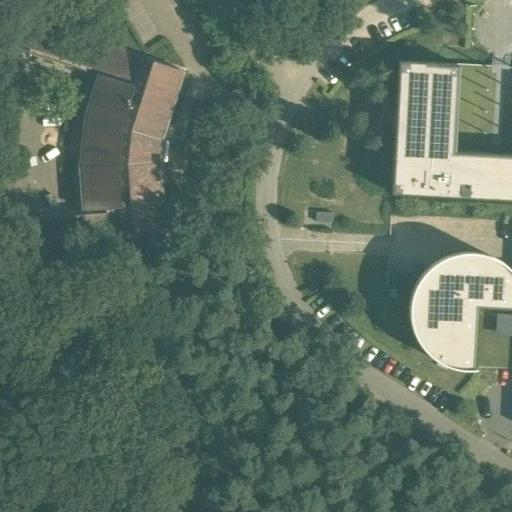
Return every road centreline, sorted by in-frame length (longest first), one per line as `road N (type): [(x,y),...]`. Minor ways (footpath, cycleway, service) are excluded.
road 1 (unclassified): [(295,91),(274,136),(265,188),(270,245),(295,307),(352,368),(511,471)]
road 2 (unknown): [(270,245),(511,233)]
road 3 (unclassified): [(295,91),(334,42),(407,0)]
